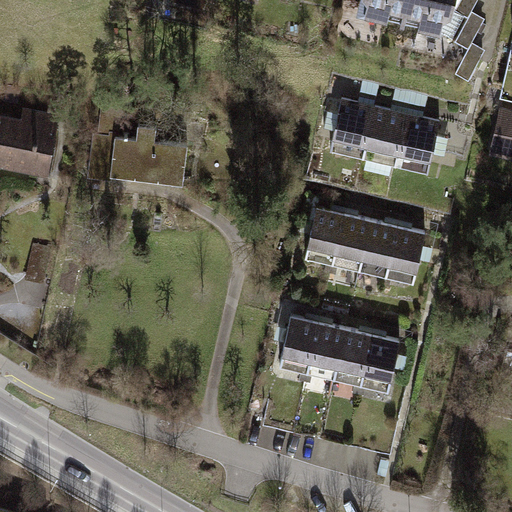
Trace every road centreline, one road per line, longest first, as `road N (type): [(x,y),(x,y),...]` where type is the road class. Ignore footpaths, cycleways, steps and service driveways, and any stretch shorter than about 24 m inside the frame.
road 1 (residential): [(432,511),(35,387)]
road 2 (primary): [(163,511),(0,410)]
